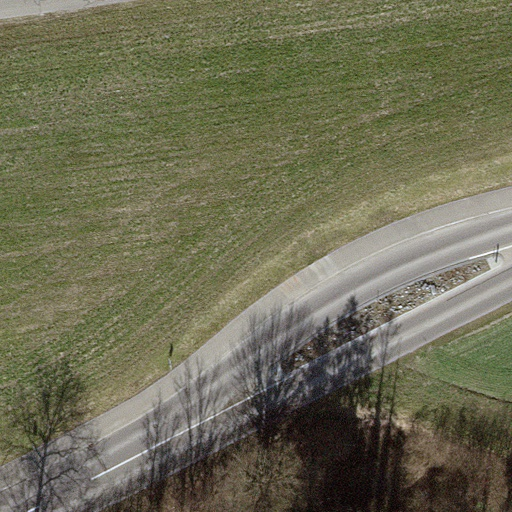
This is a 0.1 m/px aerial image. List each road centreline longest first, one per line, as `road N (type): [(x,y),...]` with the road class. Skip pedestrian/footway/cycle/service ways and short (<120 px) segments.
road 1 (secondary): [(511,237),(440,257),(318,312),(103,475)]
road 2 (secondary): [(103,475),(177,450),(511,283)]
